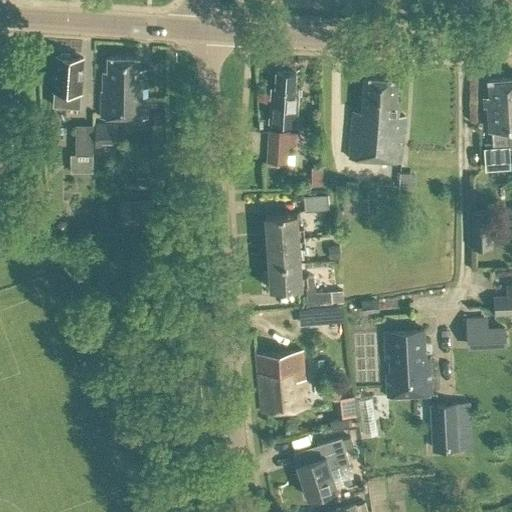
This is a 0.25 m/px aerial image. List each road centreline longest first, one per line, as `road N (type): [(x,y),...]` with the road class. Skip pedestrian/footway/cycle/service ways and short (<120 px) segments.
road 1 (residential): [(245,511),(232,445),(207,32)]
road 2 (tertiary): [(207,32),(511,42)]
road 3 (tertiary): [(0,16),(207,32)]
